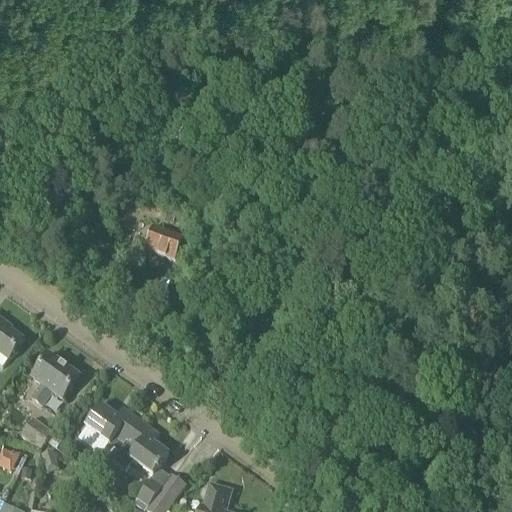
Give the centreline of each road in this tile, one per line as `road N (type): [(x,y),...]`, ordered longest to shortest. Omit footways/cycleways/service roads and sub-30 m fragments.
road 1 (tertiary): [(297,488),(496,0)]
road 2 (residential): [(297,488),(0,267)]
